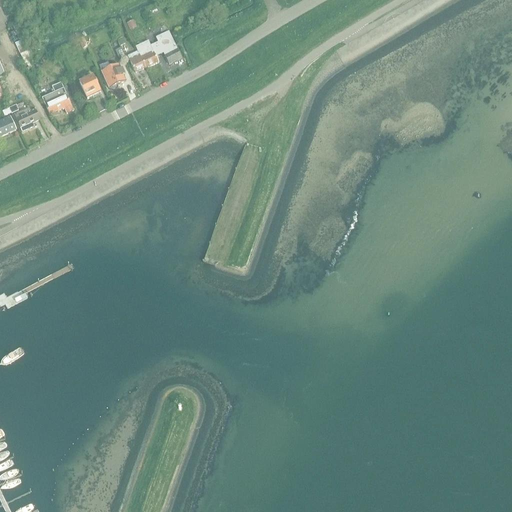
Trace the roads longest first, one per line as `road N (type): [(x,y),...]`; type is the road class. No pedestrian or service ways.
road 1 (unclassified): [(46,209),(276,86),(401,0)]
road 2 (unclassified): [(0,174),(317,0)]
road 3 (track): [(217,260),(253,145),(251,100)]
